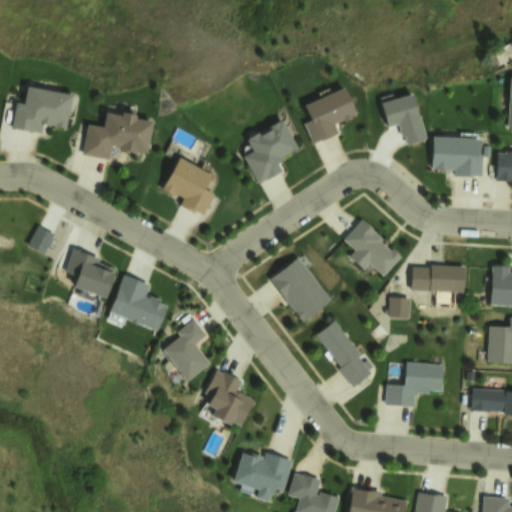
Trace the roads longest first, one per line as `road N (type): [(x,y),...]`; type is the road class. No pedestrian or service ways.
road 1 (residential): [(211,274),(348,447),(511,456)]
road 2 (residential): [(511,225),(435,219),(370,173),(211,274)]
road 3 (residential): [(0,173),(27,173),(211,274)]
